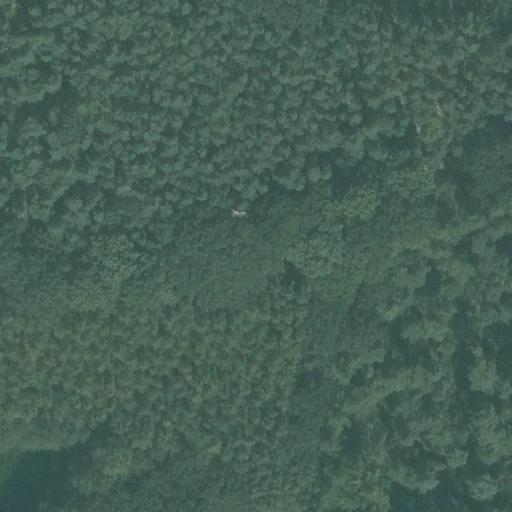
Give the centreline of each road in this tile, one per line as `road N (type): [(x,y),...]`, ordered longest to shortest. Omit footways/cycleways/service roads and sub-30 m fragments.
road 1 (track): [(0,236),(136,237),(347,194)]
road 2 (track): [(347,194),(333,380),(269,511)]
road 3 (track): [(511,151),(347,194)]
